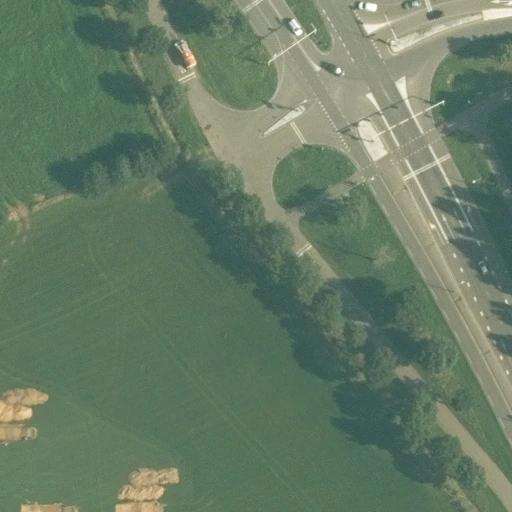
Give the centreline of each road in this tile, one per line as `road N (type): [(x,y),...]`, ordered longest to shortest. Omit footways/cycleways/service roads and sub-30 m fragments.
road 1 (unclassified): [(511,504),(229,159)]
road 2 (primary): [(318,93),(511,443)]
road 3 (primary): [(511,341),(369,60)]
road 4 (unclassified): [(229,159),(147,0)]
road 5 (secondary): [(511,15),(437,29),(369,60)]
